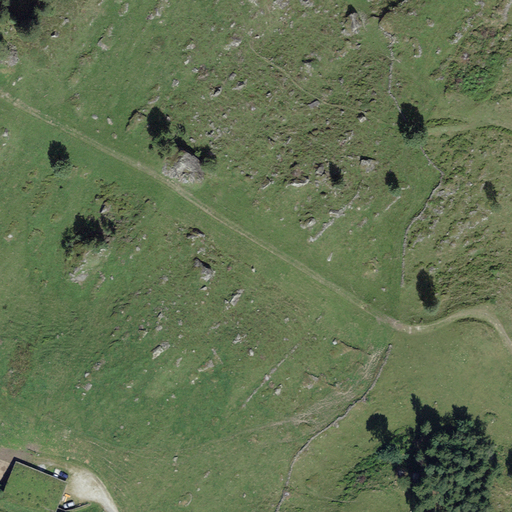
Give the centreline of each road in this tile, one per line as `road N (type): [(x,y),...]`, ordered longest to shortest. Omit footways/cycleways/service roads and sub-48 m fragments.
road 1 (track): [(511,127),(477,119),(442,98),(382,47),(350,0)]
road 2 (track): [(511,346),(499,326),(469,312),(411,332),(352,308)]
